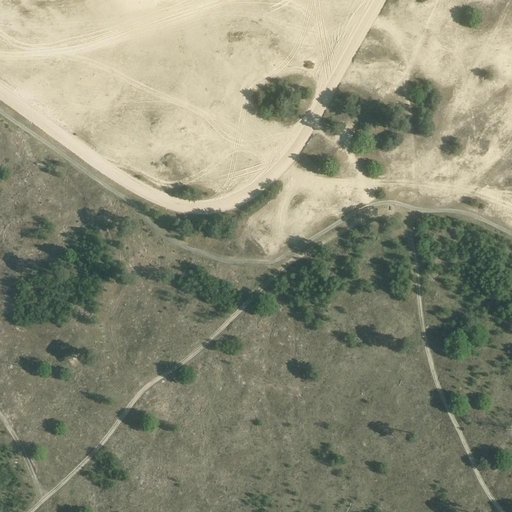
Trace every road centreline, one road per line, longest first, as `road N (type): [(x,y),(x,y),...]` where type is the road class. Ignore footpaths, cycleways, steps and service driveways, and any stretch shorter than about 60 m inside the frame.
road 1 (track): [(46,497),(134,399),(268,281),(362,219),(398,211),(410,232),(435,380),(499,511)]
road 2 (track): [(0,93),(144,192),(202,207),(229,201),(283,161),(378,0)]
road 3 (track): [(366,21),(413,69),(475,108),(511,115)]
